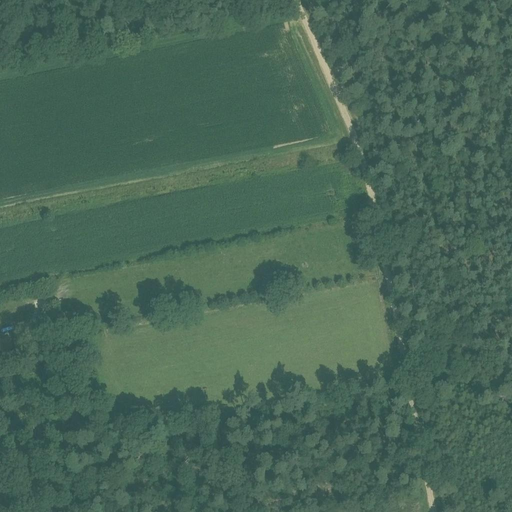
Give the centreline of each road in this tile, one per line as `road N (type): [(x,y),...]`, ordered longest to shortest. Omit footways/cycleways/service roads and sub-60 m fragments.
road 1 (track): [(414,408),(0,484)]
road 2 (track): [(405,363),(357,147),(296,0)]
road 3 (track): [(434,511),(405,363)]
